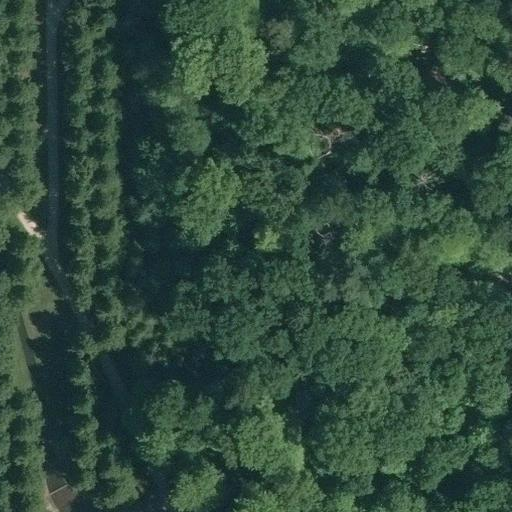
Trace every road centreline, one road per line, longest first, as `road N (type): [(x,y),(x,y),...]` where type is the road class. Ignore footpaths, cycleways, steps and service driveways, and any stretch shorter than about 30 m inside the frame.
road 1 (track): [(0,179),(53,265),(51,14),(64,0)]
road 2 (track): [(172,511),(53,265)]
